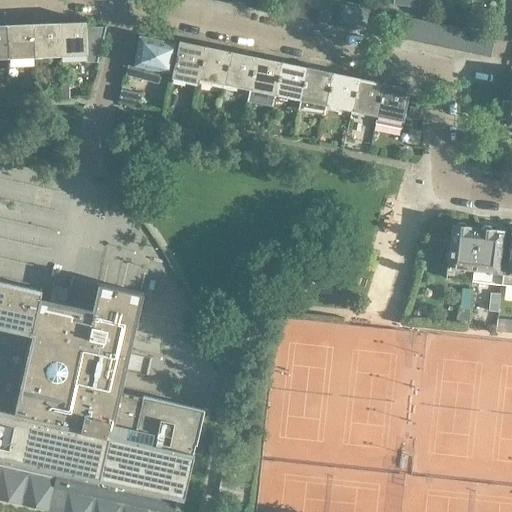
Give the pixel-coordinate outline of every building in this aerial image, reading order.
[(294,0),(291,15),(304,18),(307,0),(294,0)] [(307,0),(304,18),(316,20),(320,0),(307,0)] [(325,0),(320,0),(316,20),(329,23),(333,2),(325,0)] [(333,2),(329,23),(342,26),(346,4),(333,2)] [(419,3),(418,10),(426,12),(427,5),(419,3)] [(346,4),(342,26),(354,28),(358,7),(346,4)] [(358,7),(354,28),(364,30),(369,9),(358,7)] [(479,21),(495,25),(497,18),(480,15),(479,21)] [(410,17),(406,39),(418,41),(422,20),(410,17)] [(422,20),(418,41),(430,44),(434,22),(422,20)] [(97,62),(106,27),(105,26),(104,28),(86,28),(85,21),(60,22),(61,55),(86,54),(87,61),(97,62)] [(60,22),(34,23),(35,56),(61,55),(60,22)] [(434,22),(430,44),(442,46),(446,25),(434,22)] [(34,23),(8,24),(9,57),(35,56),(34,23)] [(8,24),(0,24),(0,57),(9,57),(8,24)] [(446,25),(442,46),(454,49),(458,28),(446,25)] [(458,28),(454,49),(466,51),(470,30),(458,28)] [(470,30),(466,51),(478,54),(483,33),(470,30)] [(483,33),(478,54),(491,56),(494,35),(483,33)] [(179,43),(139,35),(137,48),(132,47),(125,75),(158,84),(161,72),(172,74),(179,43)] [(179,43),(172,74),(172,77),(198,82),(205,46),(180,40),(179,43)] [(205,46),(198,82),(210,85),(211,81),(224,83),(230,51),(205,46)] [(230,51),(224,83),(250,89),(257,56),(230,51)] [(257,56),(250,89),(275,94),(281,61),(257,56)] [(281,61),(275,94),(301,99),(307,67),(281,61)] [(307,67),(301,99),(326,104),(333,72),(307,67)] [(333,72),(326,104),(352,110),(359,77),(333,72)] [(359,77),(352,110),(377,115),(383,82),(359,77)] [(62,82),(62,96),(70,96),(70,82),(62,82)] [(410,88),(383,82),(377,115),(375,123),(401,128),(403,120),(410,88)] [(140,106),(142,95),(122,91),(120,102),(140,106)] [(176,98),(169,97),(166,112),(173,113),(176,98)] [(511,101),(502,100),(500,119),(510,120),(510,122),(511,122),(511,101)] [(420,109),(410,108),(409,117),(418,119),(420,109)] [(239,118),(230,116),(228,125),(237,127),(239,118)] [(446,278),(451,278),(473,281),(480,229),(467,227),(464,223),(458,222),(455,226),(452,226),(449,251),(446,254),(445,260),(448,262),(446,278)] [(473,281),(501,283),(502,284),(504,266),(500,265),(503,231),(493,230),(490,226),(484,225),(480,229),(473,281)] [(500,293),(499,302),(506,303),(508,284),(511,284),(511,232),(507,266),(504,266),(502,284),(501,283),(500,293)] [(0,327),(32,335),(15,412),(0,408),(0,499),(54,511),(173,511),(177,496),(181,497),(181,499),(183,499),(203,409),(143,396),(142,399),(118,393),(140,295),(142,295),(143,294),(98,283),(97,285),(99,285),(93,312),(39,299),(41,289),(39,289),(39,291),(0,282),(0,327)] [(471,287),(462,286),(460,305),(469,306),(471,287)] [(498,311),(499,302),(500,293),(491,292),(489,309),(498,311)] [(511,319),(498,318),(497,329),(511,331),(511,319)] [(256,465),(225,460),(217,499),(249,505),(256,465)]
